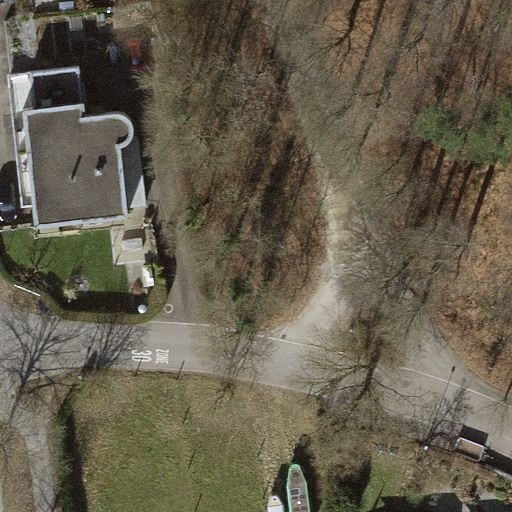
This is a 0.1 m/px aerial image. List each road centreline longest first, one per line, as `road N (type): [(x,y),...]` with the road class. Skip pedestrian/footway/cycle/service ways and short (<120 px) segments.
road 1 (residential): [(0,343),(156,346),(290,363),(511,431)]
road 2 (track): [(353,231),(278,0)]
road 3 (track): [(458,410),(353,231)]
road 4 (track): [(290,363),(328,304),(353,231)]
